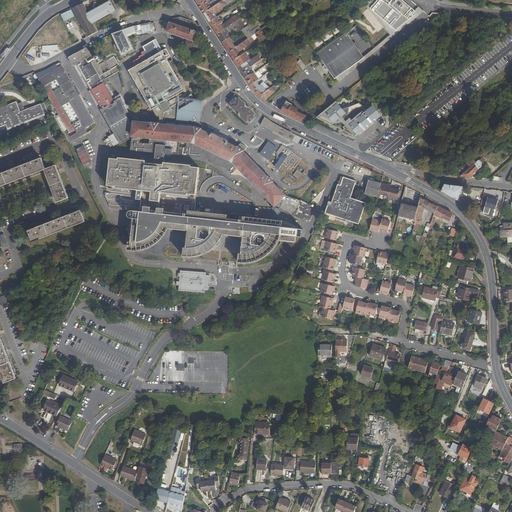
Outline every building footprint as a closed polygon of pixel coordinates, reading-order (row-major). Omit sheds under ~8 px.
[(205,0),(199,4),(204,13),(223,0),(205,0)] [(223,0),(204,13),(210,22),(217,17),(214,13),(233,0),(223,0)] [(254,8),(248,0),(240,0),(248,13),(254,8)] [(257,7),(251,0),(248,0),(254,8),(257,7)] [(370,0),(365,4),(395,31),(415,13),(413,11),(415,9),(403,0),(370,0)] [(88,16),(93,25),(116,15),(111,5),(99,11),(95,13),(88,16)] [(83,6),(74,10),(77,17),(86,35),(85,35),(87,37),(88,38),(87,39),(88,39),(97,35),(92,25),(93,25),(88,16),(86,12),(83,6)] [(65,23),(75,18),(72,11),(62,16),(65,23)] [(210,22),(218,35),(228,27),(240,19),(248,13),(246,11),(244,12),(243,11),(238,14),(237,14),(223,23),(222,22),(223,21),(222,20),(221,20),(219,21),(217,17),(210,22)] [(440,19),(437,17),(424,28),(428,32),(437,25),(436,24),(438,22),(440,19)] [(218,35),(223,42),(230,37),(228,34),(238,26),(243,23),(240,19),(228,27),(218,35)] [(258,25),(255,21),(245,27),(242,30),(245,33),(258,25)] [(196,36),(197,33),(169,22),(166,30),(168,30),(167,32),(188,40),(186,45),(193,55),(204,48),(196,36)] [(246,35),(248,38),(261,29),(259,26),(246,35)] [(135,27),(112,35),(122,56),(134,50),(127,36),(136,33),(135,27)] [(229,52),(234,60),(241,54),(240,51),(252,42),(251,42),(258,37),(261,41),(266,37),(261,29),(248,38),(247,39),(229,52)] [(317,53),(335,78),(365,58),(347,33),(319,52),(319,51),(317,53)] [(223,42),(229,52),(247,39),(245,36),(235,42),(231,36),(230,37),(223,42)] [(47,51),(59,51),(58,45),(40,46),(40,53),(38,53),(38,58),(42,57),(42,55),(47,55),(47,51)] [(142,159),(127,157),(116,156),(116,159),(111,159),(109,186),(116,187),(116,192),(106,191),(106,197),(112,209),(130,211),(132,210),(136,210),(136,212),(132,212),(131,213),(130,214),(130,216),(130,218),(132,219),(135,220),(133,242),(132,252),(132,253),(140,252),(143,252),(149,250),(155,248),(161,243),(165,240),(168,235),(172,229),(189,231),(188,247),(186,247),(185,258),(191,258),(197,258),(203,256),(208,254),(215,250),(219,246),(223,242),(227,235),(245,237),(243,253),(241,253),(240,263),(246,263),(254,263),(260,261),(265,258),(271,255),(275,251),(279,246),(281,240),(283,237),(284,232),(285,226),(285,224),(244,220),(229,218),(196,215),(197,211),(198,200),(169,197),(169,194),(190,196),(191,195),(198,196),(201,168),(196,168),(196,164),(165,161),(166,155),(173,156),(174,155),(204,159),(228,171),(231,168),(234,164),(238,169),(275,207),(280,210),(279,211),(288,215),(289,214),(303,221),(304,219),(309,221),(314,211),(309,208),(311,206),(301,201),(299,204),(285,198),(286,196),(273,183),(273,182),(269,177),(268,178),(244,152),(246,149),(241,144),(237,149),(228,144),(230,139),(224,136),(221,140),(220,139),(222,135),(215,132),(212,136),(202,131),(203,126),(199,125),(196,123),(199,122),(193,110),(197,108),(196,104),(194,100),(191,94),(185,98),(185,99),(171,108),(167,102),(185,91),(161,52),(153,57),(143,63),(128,72),(152,112),(153,111),(158,119),(157,124),(153,123),(153,124),(134,123),(133,126),(132,126),(125,115),(128,113),(125,107),(126,106),(120,96),(115,98),(106,81),(113,76),(111,71),(119,67),(114,58),(106,62),(103,58),(96,62),(95,61),(92,64),(88,58),(94,55),(91,51),(89,52),(87,49),(71,57),(85,82),(93,95),(100,106),(102,111),(101,111),(115,135),(111,138),(117,145),(120,143),(121,145),(132,139),(131,151),(156,154),(155,162),(142,161),(142,159)] [(135,52),(134,50),(122,56),(123,59),(135,52)] [(139,57),(143,63),(153,57),(150,51),(139,57)] [(297,64),(298,64),(305,59),(300,51),(292,57),(297,64)] [(234,60),(239,67),(247,61),(250,66),(254,64),(246,52),(241,54),(234,60)] [(71,57),(69,59),(83,83),(85,82),(71,57)] [(239,67),(246,77),(252,73),(253,74),(258,70),(256,67),(263,62),(262,62),(266,59),(264,57),(254,64),(250,66),(247,61),(239,67)] [(95,124),(62,68),(39,81),(43,88),(42,88),(59,117),(67,132),(74,143),(92,132),(89,127),(95,124)] [(246,77),(251,85),(263,76),(262,73),(261,73),(258,70),(253,74),(252,73),(246,77)] [(255,90),(262,96),(271,88),(267,84),(269,82),(267,80),(273,76),(270,71),(268,73),(263,76),(251,85),(255,90)] [(262,96),(266,99),(275,91),(274,89),(272,87),(271,88),(262,96)] [(100,106),(93,95),(90,96),(97,108),(100,106)] [(245,105),(239,99),(237,100),(236,99),(231,103),(233,105),(231,107),(236,112),(236,113),(241,118),(242,118),(247,123),(249,121),(251,123),(255,118),(254,116),(255,115),(250,110),(251,109),(249,108),(248,108),(246,106),(247,105),(245,104),(245,105)] [(290,114),(304,121),(307,115),(298,110),(299,107),(293,103),(293,102),(288,99),(282,110),(290,114)] [(336,101),(317,117),(332,125),(333,124),(335,124),(336,123),(338,123),(339,122),(340,120),(344,124),(341,126),(343,128),(341,129),(357,136),(360,133),(360,134),(383,116),(378,110),(383,106),(377,99),(364,109),(362,106),(363,105),(359,102),(354,105),(354,103),(342,107),(336,101)] [(202,101),(194,100),(196,104),(197,108),(193,110),(199,122),(196,123),(199,125),(202,101)] [(48,115),(44,104),(25,112),(22,104),(16,106),(16,104),(0,109),(0,128),(6,126),(7,130),(48,115)] [(67,132),(59,117),(56,118),(57,120),(57,121),(62,130),(63,130),(64,133),(67,132)] [(271,123),(265,118),(261,125),(273,132),(274,131),(299,145),(302,139),(277,127),(271,123)] [(268,161),(277,148),(272,145),(271,147),(268,145),(262,153),(265,155),(264,156),(268,161)] [(295,168),(301,159),(292,152),(289,149),(283,145),(278,153),(278,157),(279,157),(277,159),(279,161),(274,168),(278,171),(282,165),(286,168),(287,167),(291,170),(293,168),(294,168),(295,168)] [(460,154),(463,158),(467,155),(468,156),(470,155),(469,153),(470,152),(468,151),(467,152),(465,149),(460,154)] [(92,164),(86,151),(78,155),(84,168),(92,164)] [(470,161),(454,174),(462,175),(480,160),(484,156),(481,153),(479,155),(478,155),(475,158),(474,157),(470,161)] [(303,169),(307,163),(303,159),(298,166),(303,169)] [(46,171),(41,160),(0,175),(0,188),(44,171),(57,203),(68,199),(56,167),(46,171)] [(349,175),(355,163),(348,160),(348,164),(344,172),(349,175)] [(462,175),(472,176),(483,166),(482,162),(480,160),(462,175)] [(231,168),(228,171),(232,175),(238,169),(234,164),(231,168)] [(299,180),(303,175),(298,171),(294,176),(299,180)] [(355,182),(342,178),(339,188),(337,187),(333,198),(331,203),(328,203),(325,214),(358,225),(365,204),(350,199),(355,182)] [(379,195),(381,185),(382,184),(369,181),(366,194),(378,197),(379,195)] [(391,189),(391,186),(388,185),(388,186),(381,185),(379,195),(385,196),(388,197),(391,189)] [(441,192),(458,201),(463,187),(444,185),(441,192)] [(397,202),(400,191),(391,189),(388,197),(387,201),(391,201),(391,200),(397,202)] [(323,214),(325,214),(328,203),(331,197),(329,196),(323,214)] [(431,212),(435,213),(437,207),(421,199),(419,207),(415,221),(415,225),(421,226),(422,220),(421,220),(423,209),(431,212)] [(498,202),(492,200),(488,199),(486,208),(496,211),(498,202)] [(402,203),(398,216),(415,221),(419,207),(413,206),(413,204),(406,202),(405,204),(402,203)] [(449,221),(452,214),(445,210),(437,207),(435,213),(435,214),(438,215),(437,217),(443,219),(444,218),(449,221)] [(84,222),(81,212),(29,232),(33,242),(84,222)] [(244,220),(285,224),(286,220),(245,216),(244,220)] [(372,220),(369,231),(378,233),(379,231),(381,222),(372,220)] [(382,220),(381,222),(379,231),(387,233),(390,222),(382,220)] [(510,222),(507,223),(507,224),(505,224),(506,233),(503,233),(503,237),(511,237),(511,223),(511,224),(510,222)] [(283,237),(281,240),(297,242),(298,236),(298,228),(285,226),(284,232),(283,237)] [(327,230),(325,239),(336,242),(338,233),(327,230)] [(336,249),(337,245),(326,242),(324,251),(335,254),(336,249)] [(462,259),(465,249),(460,247),(461,243),(456,242),(452,256),(462,259)] [(363,257),(365,257),(367,248),(356,246),(355,250),(354,255),(363,257)] [(386,264),(389,253),(385,252),(385,253),(379,252),(377,262),(381,263),(386,264)] [(361,266),(363,257),(354,255),(352,254),(351,258),(350,263),(361,266)] [(325,257),(323,269),(333,271),(334,267),(335,264),(336,264),(336,262),(337,260),(325,257)] [(471,281),(474,269),(462,266),(458,278),(471,281)] [(365,273),(366,270),(355,267),(354,271),(352,276),(356,277),(358,277),(363,279),(365,273)] [(208,274),(182,272),(181,283),(179,283),(179,287),(181,287),(181,293),(207,295),(207,292),(210,292),(211,287),(209,287),(209,282),(211,282),(211,277),(208,277),(208,274)] [(324,272),(322,281),(333,284),(334,278),(335,275),(324,272)] [(355,286),(362,288),(366,289),(368,280),(366,279),(363,279),(358,277),(356,281),(355,286)] [(406,284),(406,281),(397,279),(395,290),(404,292),(406,284)] [(382,283),(380,292),(389,294),(392,283),(383,281),(382,283)] [(323,284),(321,292),(332,295),(333,290),(334,287),(323,284)] [(404,292),(403,294),(412,297),(414,286),(406,284),(404,292)] [(478,297),(480,292),(462,287),(459,299),(469,302),(471,295),(478,297)] [(439,299),(441,291),(425,288),(423,298),(436,301),(436,298),(439,299)] [(322,295),(319,307),(323,308),(330,310),(331,305),(331,302),(333,302),(334,298),(322,295)] [(344,305),(343,309),(346,310),(346,309),(353,310),(355,300),(345,298),(344,305)] [(358,302),(355,314),(359,314),(359,313),(365,315),(368,304),(358,302)] [(368,303),(368,304),(365,315),(369,316),(369,314),(375,316),(377,305),(368,303)] [(388,319),(391,309),(391,308),(381,306),(379,317),(382,318),(388,319)] [(330,310),(323,308),(322,312),(321,317),(332,320),(333,314),(334,311),(330,310)] [(398,322),(400,312),(391,309),(388,319),(388,321),(392,322),(392,321),(398,322)] [(479,324),(483,312),(472,309),(468,321),(479,324)] [(438,315),(435,314),(432,328),(438,329),(439,321),(443,322),(443,320),(444,316),(443,316),(438,315)] [(455,323),(443,320),(443,322),(440,333),(452,335),(455,323)] [(423,330),(425,322),(418,321),(416,328),(423,330)] [(470,351),(475,334),(469,332),(465,344),(461,344),(462,349),(470,351)] [(0,337),(0,368),(6,383),(16,379),(0,337)] [(348,338),(336,338),(336,355),(340,355),(340,349),(348,350),(348,338)] [(332,354),(332,344),(318,344),(318,354),(332,354)] [(382,360),(385,348),(373,345),(370,357),(382,360)] [(401,355),(389,352),(386,361),(399,364),(401,355)] [(420,371),(424,360),(412,356),(408,368),(420,371)] [(429,361),(424,360),(420,371),(425,373),(429,361)] [(448,373),(452,362),(447,361),(443,371),(448,373)] [(385,369),(395,373),(397,367),(386,363),(385,369)] [(438,375),(442,364),(437,363),(436,364),(432,363),(430,374),(438,376),(438,375)] [(365,366),(362,375),(371,378),(373,369),(365,366)] [(460,393),(467,375),(459,372),(454,385),(459,387),(458,392),(460,393)] [(452,381),(438,375),(438,376),(436,384),(442,386),(440,391),(441,392),(442,390),(444,391),(445,387),(449,389),(452,381)] [(468,375),(467,375),(460,393),(462,393),(468,375)] [(75,392),(79,382),(64,376),(60,386),(75,392)] [(486,385),(488,380),(479,377),(477,382),(486,385)] [(46,389),(44,394),(55,398),(57,394),(46,389)] [(489,413),(494,403),(485,399),(480,409),(489,413)] [(52,405),(52,404),(48,402),(44,410),(50,413),(51,411),(49,411),(52,405)] [(58,414),(61,409),(52,405),(49,411),(51,411),(58,414)] [(497,431),(502,419),(492,414),(486,426),(497,431)] [(61,416),(57,425),(69,431),(73,422),(61,416)] [(461,432),(466,420),(457,416),(455,421),(454,420),(451,428),(461,432)] [(256,435),(261,435),(261,434),(269,435),(270,424),(257,423),(256,435)] [(143,445),(146,434),(135,430),(131,441),(143,445)] [(503,448),(509,438),(503,435),(502,436),(496,433),(491,442),(503,448)] [(348,450),(357,450),(359,435),(348,434),(348,450)] [(510,463),(511,459),(511,447),(509,446),(511,440),(511,438),(509,437),(509,438),(503,448),(500,455),(504,457),(503,460),(510,463)] [(246,460),(249,438),(240,438),(240,443),(242,444),(241,454),(239,454),(238,459),(246,460)] [(15,453),(23,452),(23,443),(15,444),(15,453)] [(472,448),(463,444),(458,455),(461,456),(459,460),(465,463),(472,448)] [(171,460),(172,455),(175,456),(177,447),(169,445),(166,459),(171,460)] [(105,454),(101,465),(108,468),(109,467),(114,469),(118,460),(105,454)] [(508,466),(510,463),(503,460),(504,457),(500,455),(497,460),(508,466)] [(361,457),(359,466),(369,468),(370,459),(361,457)] [(257,458),(256,469),(266,471),(267,459),(257,458)] [(286,458),(285,469),(291,470),(294,470),(295,458),(286,458)] [(297,463),(297,471),(301,472),(301,473),(316,474),(316,463),(302,462),(302,463),(297,463)] [(329,474),(332,474),(333,464),(323,463),(323,475),(327,475),(327,474),(329,474)] [(333,464),(332,474),(343,475),(343,464),(333,463),(333,464)] [(271,465),(270,476),(274,477),(275,475),(284,476),(284,469),(285,466),(271,465)] [(417,466),(412,479),(417,480),(419,481),(419,484),(429,487),(433,477),(423,474),(424,469),(417,466)] [(124,467),(121,477),(135,482),(137,474),(138,472),(124,467)] [(145,480),(147,480),(150,471),(139,467),(138,472),(137,474),(138,474),(136,482),(143,484),(145,480)] [(232,474),(229,484),(234,485),(235,484),(238,484),(241,474),(232,474)] [(510,484),(511,480),(511,477),(505,474),(500,483),(503,484),(505,481),(510,484)] [(472,495),(478,482),(475,480),(476,477),(473,476),(471,479),(466,476),(460,489),(472,495)] [(200,480),(196,481),(198,490),(201,489),(202,494),(216,491),(216,487),(220,486),(218,477),(214,477),(215,481),(200,483),(200,480)] [(442,488),(444,489),(448,483),(454,486),(455,484),(446,480),(442,488)] [(448,483),(444,489),(451,493),(454,486),(448,483)] [(173,506),(182,509),(185,493),(181,492),(171,489),(167,504),(174,505),(173,506)] [(278,508),(288,511),(292,502),(282,498),(278,508)] [(352,511),(355,507),(337,499),(333,507),(343,511),(352,511)] [(265,504),(258,501),(255,507),(262,511),(265,504)]
